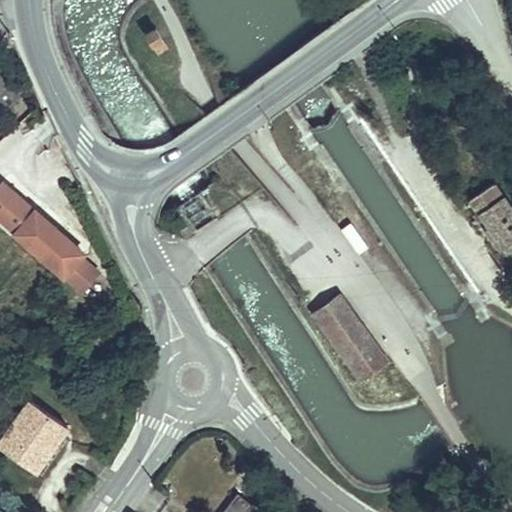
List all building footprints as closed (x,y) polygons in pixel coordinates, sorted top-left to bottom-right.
[(154,28),(143,35),(154,54),(165,46),(154,28)] [(0,75),(0,111),(3,109),(0,106),(0,103),(14,89),(0,75)] [(14,89),(0,103),(0,106),(3,109),(18,93),(14,89)] [(8,183),(0,191),(0,214),(83,290),(99,273),(84,259),(88,256),(8,183)] [(511,209),(494,183),(470,199),(507,254),(511,250),(511,209)] [(339,289),(312,308),(358,375),(385,357),(339,289)] [(127,318),(117,309),(109,319),(118,328),(127,318)] [(65,426),(28,399),(0,437),(0,446),(33,470),(65,426)] [(261,511),(237,493),(222,511),(261,511)]
